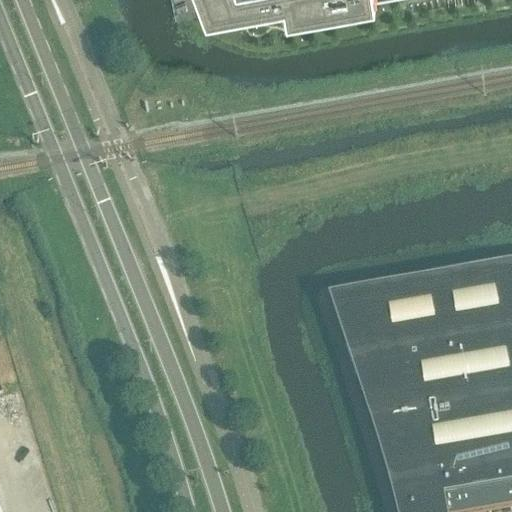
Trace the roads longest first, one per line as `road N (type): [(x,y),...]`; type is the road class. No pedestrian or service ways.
road 1 (primary): [(222,511),(22,0)]
road 2 (primary): [(0,19),(121,322),(186,511)]
